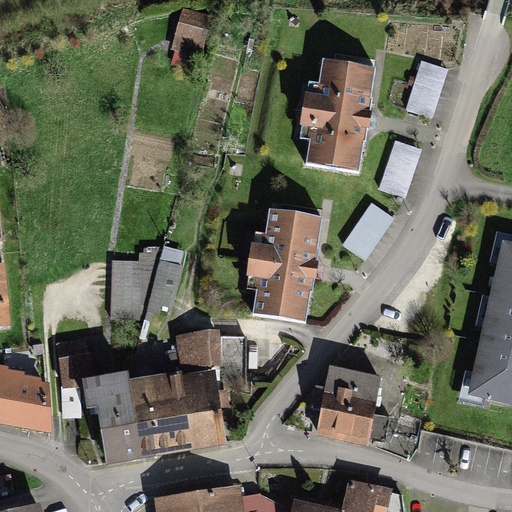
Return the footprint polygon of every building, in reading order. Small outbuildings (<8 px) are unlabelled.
[(213,18),(182,11),(172,54),(202,62),(213,18)] [(459,64),(429,56),(415,104),(446,113),(459,64)] [(345,173),(363,74),(320,66),(313,101),(297,98),(291,129),(307,132),(301,165),(345,173)] [(429,147),(399,137),(392,161),(422,170),(429,147)] [(415,194),(422,170),(392,161),(385,185),(415,194)] [(0,259),(10,259),(7,173),(0,173),(0,259)] [(320,314),(337,205),(280,196),(263,305),(320,314)] [(403,216),(375,198),(347,242),(374,259),(403,216)] [(511,410),(511,243),(497,240),(457,397),(511,410)] [(0,325),(13,325),(10,259),(0,259),(0,325)] [(215,339),(173,339),(173,374),(216,374),(215,339)] [(85,340),(53,343),(58,387),(82,387),(90,384),(85,340)] [(215,441),(204,377),(90,384),(82,387),(95,461),(215,441)] [(42,390),(0,382),(0,425),(35,431),(42,390)] [(313,511),(288,505),(286,511),(392,511),(396,501),(342,486),(335,511),(313,511)] [(234,511),(233,493),(150,503),(151,511),(234,511)]
